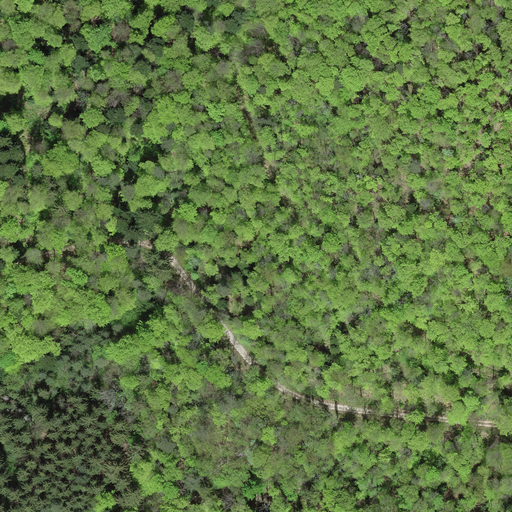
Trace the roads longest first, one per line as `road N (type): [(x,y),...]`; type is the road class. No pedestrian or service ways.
road 1 (track): [(511,376),(396,311),(322,247),(258,148),(231,65),(192,28),(141,0)]
road 2 (track): [(511,426),(362,413),(301,396),(258,373),(186,275),(151,248),(124,242)]
